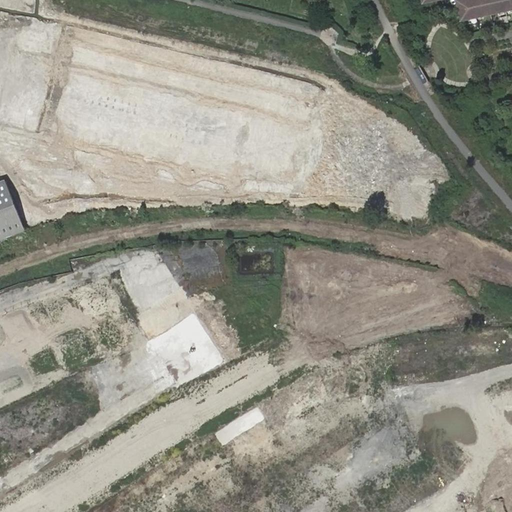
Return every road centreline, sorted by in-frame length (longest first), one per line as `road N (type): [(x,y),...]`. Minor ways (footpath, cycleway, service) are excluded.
road 1 (unknown): [(32,511),(218,393),(467,270)]
road 2 (residential): [(467,270),(372,51),(166,0)]
road 3 (unknown): [(134,257),(294,511)]
